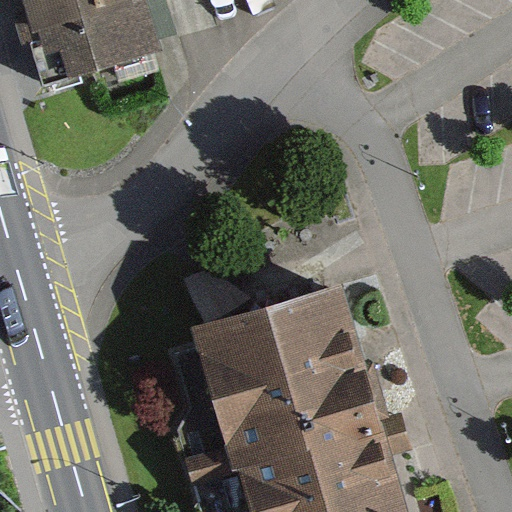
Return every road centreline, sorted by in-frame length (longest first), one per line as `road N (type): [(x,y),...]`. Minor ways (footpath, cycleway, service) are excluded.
road 1 (residential): [(334,0),(135,209),(104,228),(12,253)]
road 2 (primary): [(12,253),(86,511)]
